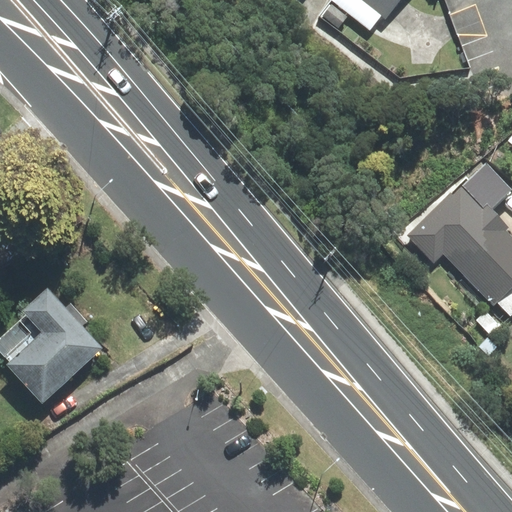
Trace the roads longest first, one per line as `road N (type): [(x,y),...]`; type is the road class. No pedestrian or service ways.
road 1 (primary): [(228,243),(474,511)]
road 2 (primary): [(228,243),(117,165),(0,42)]
road 3 (primary): [(48,0),(136,91),(228,243)]
